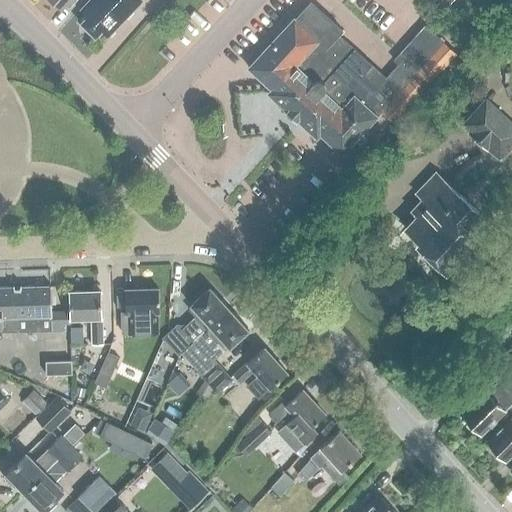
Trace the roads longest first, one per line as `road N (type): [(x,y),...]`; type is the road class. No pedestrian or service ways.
road 1 (secondary): [(479,511),(220,229)]
road 2 (residential): [(220,229),(181,246),(0,252)]
road 3 (secondary): [(129,133),(0,2)]
road 4 (residential): [(250,0),(129,133)]
road 5 (secondary): [(220,229),(129,133)]
